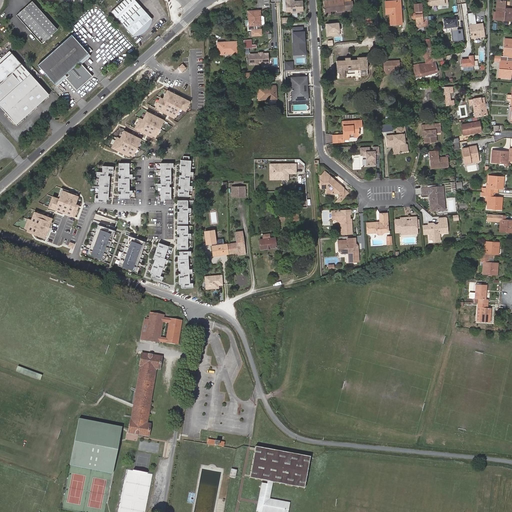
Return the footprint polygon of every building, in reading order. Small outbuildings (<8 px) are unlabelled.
[(123,0),(111,12),(121,24),(132,36),(133,36),(135,36),(137,35),(139,34),(141,33),(143,32),(145,31),(146,30),(148,28),(149,26),(150,24),(151,22),(151,20),(151,19),(140,6),(134,0),(123,0)] [(302,11),(302,1),(293,1),(293,0),(285,0),(286,12),(290,11),(292,13),(297,12),(298,11),(302,11)] [(343,3),(343,0),(331,0),(326,1),(326,3),(323,4),(325,15),(331,14),(331,11),(336,10),(336,12),(345,12),(343,3)] [(398,6),(400,5),(400,0),(390,1),(390,7),(385,7),(386,14),(389,14),(390,25),(401,24),(401,10),(398,11),(398,6)] [(16,15),(41,42),(57,28),(31,1),(21,11),(19,10),(18,12),(18,13),(16,15)] [(511,9),(505,9),(506,1),(497,1),(496,12),(494,12),(493,19),(511,21),(511,9)] [(428,27),(427,20),(423,21),(422,4),(414,5),(416,28),(428,27)] [(264,23),(264,17),(263,16),(260,16),(260,11),(255,11),(255,9),(247,10),(247,14),(249,14),(249,19),(245,19),(246,26),(248,26),(248,30),(252,30),(252,35),(261,35),(261,29),(257,30),(257,25),(261,25),(263,24),(264,23)] [(458,26),(457,18),(444,20),(445,27),(451,27),(452,41),(463,40),(462,30),(457,30),(457,26),(458,26)] [(339,22),(325,23),(327,36),(340,34),(339,22)] [(303,27),(292,28),(294,54),(305,54),(303,27)] [(483,28),(470,30),(471,38),(484,36),(483,28)] [(79,61),(88,53),(71,34),(37,64),(54,83),(63,75),(65,78),(76,90),(92,76),(81,64),(79,61)] [(511,57),(511,39),(505,39),(503,56),(508,57),(511,57)] [(226,44),(217,45),(218,54),(237,54),(236,42),(225,42),(226,44)] [(425,53),(423,53),(423,59),(428,59),(428,61),(433,61),(432,52),(425,53)] [(90,55),(88,53),(79,61),(81,64),(90,55)] [(268,63),(268,53),(262,54),(261,55),(260,55),(259,54),(249,54),(250,65),(268,63)] [(473,66),(473,56),(469,56),(469,59),(461,60),(462,66),(473,66)] [(500,62),(499,77),(510,78),(511,65),(511,64),(511,60),(508,60),(508,57),(503,56),(496,56),(495,61),(500,62)] [(366,60),(356,58),(356,60),(350,60),(350,58),(345,58),(345,61),(336,61),(337,73),(339,73),(345,73),(345,72),(345,70),(360,69),(360,71),(360,77),(367,76),(366,60)] [(293,61),(285,61),(285,70),(293,69),(293,61)] [(398,61),(388,61),(389,64),(384,63),(384,72),(399,71),(399,66),(402,66),(402,62),(398,62),(398,61)] [(437,72),(435,63),(425,63),(412,66),(415,78),(437,72)] [(0,105),(16,124),(49,94),(21,64),(11,74),(0,82),(0,105)] [(63,75),(54,83),(56,86),(65,78),(63,75)] [(306,88),(305,85),(307,85),(306,77),(292,78),(293,89),(292,89),(292,92),(293,92),(293,94),(298,94),(298,100),(303,100),(303,96),(307,96),(307,88),(306,88)] [(264,89),(264,87),(258,88),(258,100),(276,99),(276,87),(267,87),(267,89),(264,89)] [(444,87),(446,106),(453,105),(453,100),(450,100),(450,93),(452,93),(452,87),(444,87)] [(156,108),(178,119),(182,110),(186,112),(191,102),(168,91),(164,99),(161,98),(156,108)] [(475,117),(487,115),(486,109),(484,104),(483,97),(468,100),(469,105),(472,105),(475,117)] [(134,129),(156,140),(166,120),(147,110),(142,119),(140,118),(134,129)] [(340,141),(343,141),(348,140),(348,139),(356,138),(359,135),(358,129),(362,128),(362,121),(342,122),(343,130),(345,130),(345,133),(343,133),(343,135),(332,136),(333,143),(340,143),(340,141)] [(480,132),(479,121),(461,125),(463,135),(480,132)] [(440,123),(421,125),(422,133),(424,133),(425,137),(424,137),(424,143),(436,142),(435,133),(440,132),(440,123)] [(405,150),(405,144),(404,137),(405,137),(404,127),(396,128),(397,134),(386,136),(387,145),(390,145),(391,143),(393,143),(394,151),(396,153),(399,153),(400,152),(401,151),(405,150)] [(112,148),(134,159),(144,139),(124,130),(120,139),(117,137),(112,148)] [(479,161),(476,146),(462,148),(465,164),(479,161)] [(360,156),(365,155),(367,155),(367,157),(365,158),(366,166),(376,165),(375,155),(379,155),(379,147),(372,147),(373,151),(369,151),(369,147),(360,148),(360,156)] [(508,166),(509,160),(509,152),(492,150),(491,162),(504,163),(504,165),(508,166)] [(439,166),(439,168),(449,167),(448,158),(438,158),(438,152),(429,152),(430,167),(439,166)] [(183,158),(181,158),(180,170),(182,170),(182,173),(180,173),(179,184),(181,184),(181,187),(179,187),(179,194),(189,195),(189,188),(192,188),(193,184),(190,184),(190,174),(193,174),(194,170),(191,170),(191,159),(189,158),(189,154),(184,154),(183,158)] [(173,162),(161,162),(161,183),(158,183),(158,187),(161,187),(161,200),(165,200),(165,198),(171,198),(171,186),(169,186),(169,183),(171,183),(171,167),(173,167),(173,162)] [(129,163),(119,163),(119,174),(121,174),(121,178),(119,178),(119,190),(121,190),(121,193),(119,193),(119,198),(130,198),(130,194),(132,194),(132,190),(130,190),(129,178),(132,178),(132,174),(129,174),(129,163)] [(288,176),(288,173),(295,173),(295,164),(270,164),(270,178),(281,178),(281,176),(288,176)] [(103,165),(102,171),(97,171),(97,175),(100,175),(98,197),(95,197),(95,201),(106,202),(107,199),(108,199),(110,175),(108,175),(108,172),(113,172),(114,166),(103,165)] [(339,184),(334,179),(333,180),(329,180),(329,177),(330,176),(326,173),(322,173),(320,175),(320,187),(325,187),(333,193),(339,193),(339,196),(340,196),(343,196),(343,187),(339,187),(339,184)] [(500,189),(502,176),(489,175),(488,184),(488,188),(485,188),(482,188),(482,192),(493,193),(493,188),(498,189),(500,189)] [(245,187),(231,187),(232,197),(245,197),(245,187)] [(349,193),(343,187),(343,196),(340,196),(335,202),(341,202),(349,193)] [(444,210),(444,203),(443,192),(436,192),(436,187),(421,188),(422,195),(429,194),(429,193),(431,193),(431,199),(429,199),(430,206),(430,210),(431,211),(432,210),(444,210)] [(49,207),(76,217),(83,196),(63,188),(60,198),(54,195),(49,207)] [(493,196),(493,193),(482,192),(480,192),(480,195),(485,196),(488,196),(487,201),(487,209),(499,210),(500,197),(493,196)] [(188,198),(178,198),(178,206),(180,206),(180,210),(178,210),(178,222),(188,222),(188,210),(191,210),(191,206),(188,206),(188,198)] [(53,222),(54,218),(35,210),(27,231),(47,238),(53,222)] [(351,234),(350,224),(349,223),(349,215),(350,215),(350,210),(336,211),(333,214),(333,219),(337,222),(339,221),(340,234),(351,234)] [(299,220),(298,212),(290,212),(290,221),(299,220)] [(379,221),(377,224),(376,224),(375,223),(366,223),(367,233),(376,233),(377,234),(381,234),(383,233),(388,232),(387,213),(379,214),(379,221)] [(511,233),(511,225),(511,219),(505,219),(506,215),(498,215),(498,219),(500,219),(500,224),(499,232),(511,233)] [(409,217),(408,219),(409,221),(404,221),(402,219),(395,220),(395,233),(399,232),(400,231),(401,231),(401,232),(401,234),(410,233),(412,230),(417,230),(416,217),(409,217)] [(447,232),(447,222),(439,222),(438,224),(438,226),(434,226),(434,224),(432,223),(427,223),(428,225),(422,225),(423,234),(428,233),(428,239),(432,239),(433,242),(437,241),(437,237),(439,235),(439,233),(447,232)] [(105,260),(116,230),(99,224),(88,253),(105,260)] [(188,248),(188,237),(191,237),(191,232),(188,232),(188,225),(178,225),(178,233),(180,233),(180,236),(178,236),(178,248),(188,248)] [(216,246),(214,230),(204,231),(206,244),(213,243),(214,246),(212,246),(213,256),(228,254),(227,244),(216,246)] [(227,244),(228,254),(238,253),(245,252),(242,231),(235,232),(237,243),(227,244)] [(261,249),(276,247),(275,242),(270,242),(269,238),(269,234),(263,235),(263,239),(259,239),(261,249)] [(135,271),(146,242),(129,235),(118,265),(135,271)] [(353,244),(352,241),(352,239),(336,240),(336,246),(340,249),(347,248),(348,248),(349,252),(347,252),(347,257),(358,257),(357,244),(353,244)] [(496,254),(497,242),(485,241),(484,254),(481,253),(481,257),(489,258),(493,258),(494,254),(496,254)] [(166,259),(164,258),(169,246),(159,243),(153,259),(155,260),(150,273),(152,274),(151,277),(161,281),(163,277),(160,276),(166,259)] [(192,273),(192,269),(189,269),(188,255),(191,255),(191,251),(179,251),(180,255),(178,255),(179,270),(180,270),(181,273),(179,273),(180,284),(181,284),(182,287),(193,287),(193,283),(190,283),(189,273),(192,273)] [(489,258),(481,257),(481,261),(483,262),(483,265),(482,274),(495,275),(496,262),(493,262),(488,262),(489,258)] [(219,288),(218,275),(205,277),(207,289),(212,289),(212,288),(214,288),(215,288),(219,288)] [(484,291),(485,285),(476,284),(475,298),(473,298),(473,302),(478,303),(488,303),(488,299),(485,299),(486,291),(484,291)] [(488,303),(478,303),(477,307),(480,307),(479,321),(488,322),(489,315),(490,315),(491,308),(487,308),(488,303)] [(147,329),(146,340),(159,342),(163,315),(152,313),(151,320),(149,329),(147,329)] [(149,329),(151,320),(145,319),(141,339),(146,340),(147,329),(149,329)] [(131,420),(129,433),(149,436),(151,424),(147,424),(156,369),(159,370),(162,357),(142,354),(140,367),(131,420)] [(42,376),(18,367),(16,371),(40,380),(42,376)] [(79,419),(70,465),(71,465),(91,469),(112,473),(121,427),(79,419)] [(304,488),(310,457),(256,447),(250,478),(268,481),(268,484),(262,483),(257,511),(262,511),(287,511),(290,503),(269,499),(273,482),(304,488)] [(146,509),(153,473),(129,468),(122,504),(143,508),(142,509),(146,509)]
